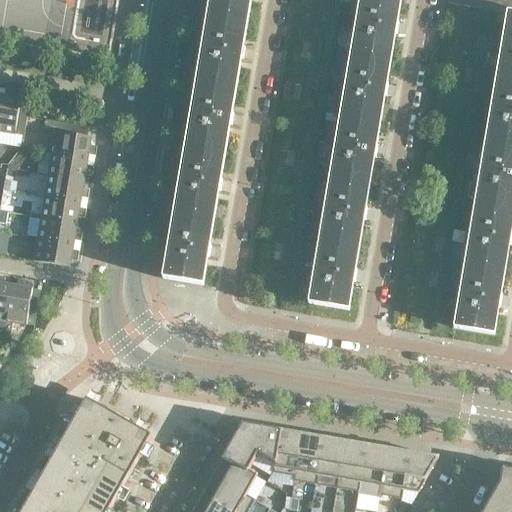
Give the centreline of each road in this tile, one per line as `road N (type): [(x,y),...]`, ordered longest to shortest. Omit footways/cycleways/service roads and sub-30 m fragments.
road 1 (tertiary): [(125,238),(108,306),(136,353),(163,365),(502,426)]
road 2 (tertiary): [(507,403),(172,345),(136,315),(125,238)]
road 3 (residential): [(429,0),(366,339)]
road 4 (residential): [(224,314),(276,0)]
road 5 (tertiary): [(125,238),(167,0)]
road 6 (residential): [(366,339),(510,364)]
road 7 (residential): [(224,314),(366,339)]
road 8 (residential): [(0,495),(40,417),(40,405),(0,389)]
